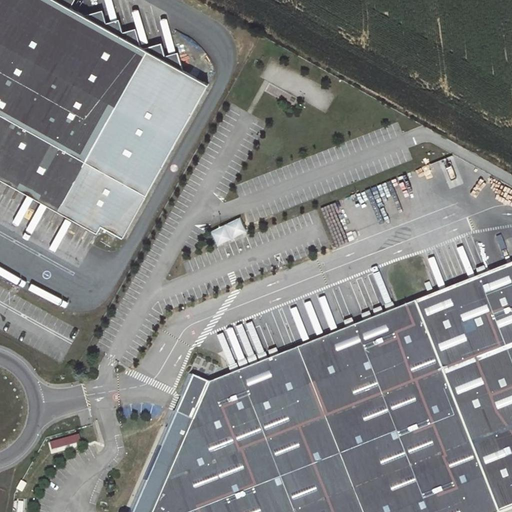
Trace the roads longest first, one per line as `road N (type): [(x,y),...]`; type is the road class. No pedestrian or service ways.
road 1 (unknown): [(0,251),(80,286),(115,266),(221,72),(221,53),(207,32),(153,0)]
road 2 (unclassified): [(0,461),(24,445),(38,402),(20,368),(0,357)]
